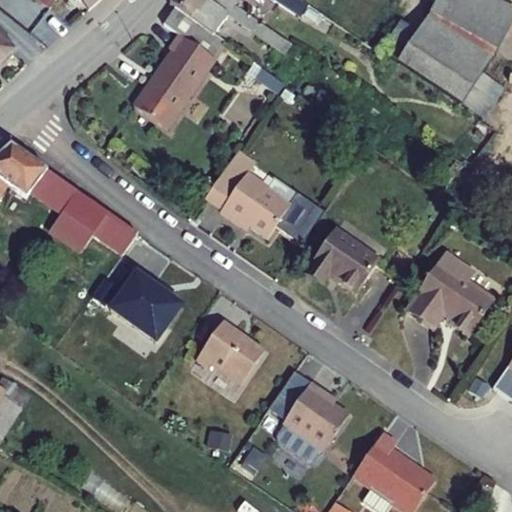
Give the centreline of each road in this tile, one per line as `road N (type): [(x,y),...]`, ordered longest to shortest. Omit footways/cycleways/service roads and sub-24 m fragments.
road 1 (residential): [(14,111),(138,213),(511,473)]
road 2 (tertiary): [(14,111),(139,0)]
